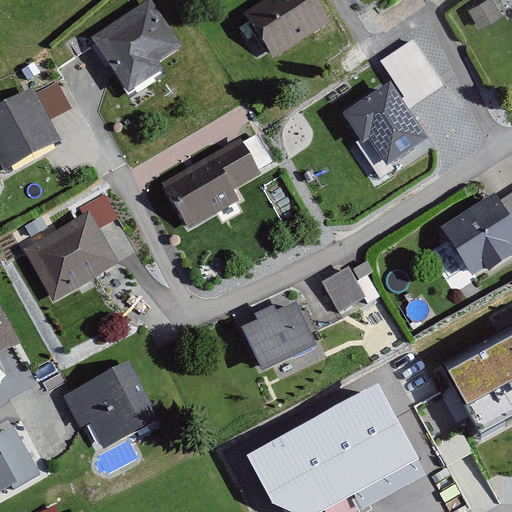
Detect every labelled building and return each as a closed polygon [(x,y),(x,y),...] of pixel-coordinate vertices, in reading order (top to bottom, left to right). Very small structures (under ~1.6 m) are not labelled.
[(178,50),(146,0),(85,39),(122,97),(157,75),(152,67),(178,50)] [(260,0),(239,14),(271,63),(326,27),(307,0),(260,0)] [(408,92),(357,126),(396,184),(447,151),(408,92)] [(60,151),(29,93),(0,108),(0,176),(3,181),(60,151)] [(256,176),(234,140),(157,186),(185,232),(235,203),(229,193),(256,176)] [(504,257),(511,252),(511,231),(488,195),(434,229),(466,279),(482,269),(486,276),(508,263),(504,257)] [(511,195),(496,206),(511,231),(511,195)] [(72,289),(113,265),(84,216),(19,254),(51,309),(76,294),(72,289)] [(346,270),(320,284),(335,311),(361,298),(346,270)] [(253,325),(236,332),(257,377),(310,353),(290,309),(273,317),(270,310),(250,319),(253,325)] [(0,320),(0,353),(14,345),(0,320)] [(482,433),(511,416),(511,329),(445,365),(482,433)] [(157,420),(127,364),(63,398),(93,454),(157,420)] [(302,485),(316,511),(317,511),(411,462),(376,396),(256,461),(276,499),(302,485)] [(0,435),(0,454),(14,480),(17,487),(40,474),(14,428),(0,435)] [(0,454),(0,488),(14,480),(0,454)]
